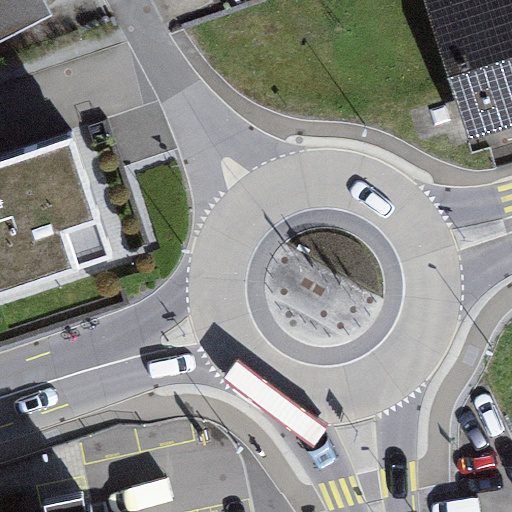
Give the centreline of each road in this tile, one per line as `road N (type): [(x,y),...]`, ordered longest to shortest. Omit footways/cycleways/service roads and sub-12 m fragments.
road 1 (residential): [(258,202),(160,62),(127,0)]
road 2 (primary): [(223,322),(0,397)]
road 3 (primary): [(428,248),(386,196),(355,182),(288,185),(258,202)]
road 4 (primary): [(349,394),(384,380),(412,355),(435,285),(428,248)]
road 5 (primary): [(223,322),(242,356),(272,382),(309,395),(349,394)]
road 6 (primary): [(258,202),(221,256),(223,322)]
road 7 (unknown): [(363,452),(277,478),(267,488),(268,511)]
road 8 (primary): [(377,511),(349,394)]
